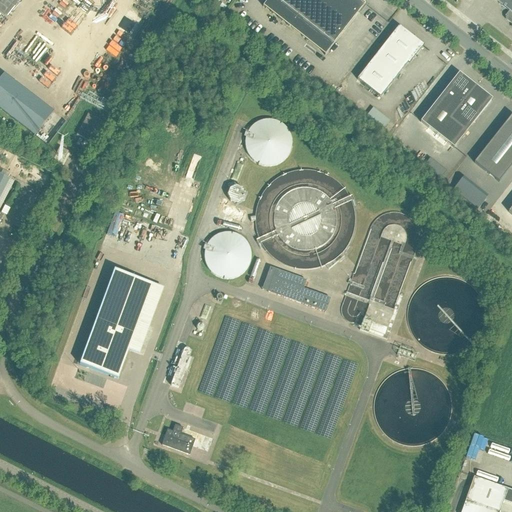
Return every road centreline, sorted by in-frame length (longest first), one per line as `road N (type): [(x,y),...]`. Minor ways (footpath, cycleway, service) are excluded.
road 1 (unclassified): [(220,511),(37,417),(12,392),(0,359)]
road 2 (unclassified): [(0,329),(80,165)]
road 3 (tertiary): [(511,79),(411,0)]
